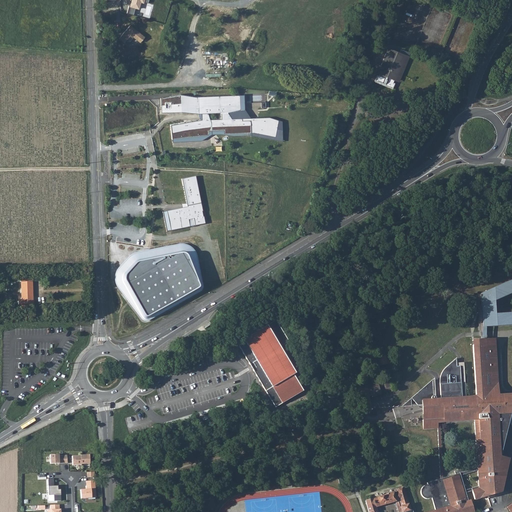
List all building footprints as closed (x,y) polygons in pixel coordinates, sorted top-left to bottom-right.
[(148,3),(149,0),(131,0),(130,6),(129,6),(127,14),(134,15),(136,9),(139,10),(141,4),(144,4),(145,2),(148,3)] [(132,25),(120,38),(127,45),(133,39),(132,38),(133,36),(137,40),(141,43),(146,37),(140,32),(138,30),(137,31),(135,29),(135,28),(132,25)] [(377,75),(374,82),(392,89),(395,83),(393,83),(394,80),(396,81),(403,62),(406,64),(409,58),(387,49),(378,74),(379,74),(378,76),(377,75)] [(406,64),(403,62),(396,81),(399,82),(406,64)] [(172,98),(161,98),(161,113),(181,112),(198,114),(201,114),(201,120),(170,125),(172,139),(209,135),(208,131),(211,130),(224,130),(224,134),(251,133),(250,120),(242,121),(242,118),(251,118),(245,109),(244,95),(195,97),(180,94),(172,96),(172,98)] [(251,118),(242,118),(242,121),(250,120),(251,133),(224,134),(224,130),(211,130),(208,131),(209,135),(172,139),(172,142),(201,141),(212,135),(220,134),(233,136),(248,135),(283,142),(283,121),(270,118),(251,118)] [(308,141),(296,139),(289,167),(301,169),(308,141)] [(196,176),(181,179),(187,208),(164,213),(168,231),(206,223),(196,176)] [(116,277),(116,281),(117,284),(143,318),(145,320),(149,320),(205,290),(198,254),(197,251),(194,247),(190,245),(185,243),(182,243),(138,252),(134,253),(132,255),(130,257),(120,268),(118,270),(117,273),(116,277)] [(486,326),(511,325),(511,311),(495,313),(494,301),(511,292),(511,278),(474,295),(478,311),(477,329),(479,333),(478,341),(486,340),(486,326)] [(32,283),(21,283),(22,302),(33,302),(32,283)] [(277,320),(238,342),(275,407),(303,391),(294,375),(297,373),(282,346),(289,342),(277,320)] [(470,471),(467,472),(461,473),(459,474),(457,473),(455,473),(455,476),(427,483),(428,486),(425,486),(423,488),(422,489),(421,491),(421,493),(421,495),(422,496),(424,499),(426,500),(428,501),(431,500),(435,511),(433,511),(472,511),(473,511),(469,501),(467,502),(464,493),(472,491),(475,499),(500,493),(508,459),(498,457),(507,418),(502,416),(505,405),(511,404),(511,396),(495,397),(494,394),(496,394),(492,340),(486,340),(483,341),(483,345),(472,346),(472,351),(475,395),(478,395),(478,398),(478,403),(437,406),(437,401),(436,401),(436,397),(433,397),(432,382),(412,399),(417,407),(422,407),(426,406),(426,412),(424,412),(424,417),(425,419),(427,419),(427,421),(423,421),(424,430),(438,430),(438,423),(473,421),(477,467),(470,471)] [(379,366),(390,363),(388,354),(377,357),(379,366)] [(440,382),(441,401),(462,399),(459,366),(456,366),(455,358),(442,370),(440,375),(440,382)] [(368,387),(365,388),(367,398),(371,396),(372,398),(380,396),(376,383),(368,386),(368,387)] [(367,398),(365,388),(364,387),(351,391),(357,411),(370,407),(367,398)] [(502,416),(507,418),(509,414),(511,413),(511,404),(505,405),(502,416)] [(49,464),(58,463),(58,455),(58,454),(49,455),(49,464)] [(80,464),(89,464),(88,455),(79,455),(79,456),(80,464)] [(79,456),(71,456),(71,465),(80,465),(80,464),(79,456)] [(52,486),(52,478),(46,478),(47,495),(52,495),(52,501),(59,500),(59,489),(57,489),(56,485),(52,486)] [(93,480),(84,481),(85,489),(79,490),(80,498),(94,497),(93,480)] [(382,497),(366,502),(368,511),(378,511),(377,510),(375,510),(374,508),(399,501),(399,503),(395,504),(396,511),(402,511),(409,510),(409,509),(404,491),(403,491),(397,493),(397,492),(382,496),(382,497)]
